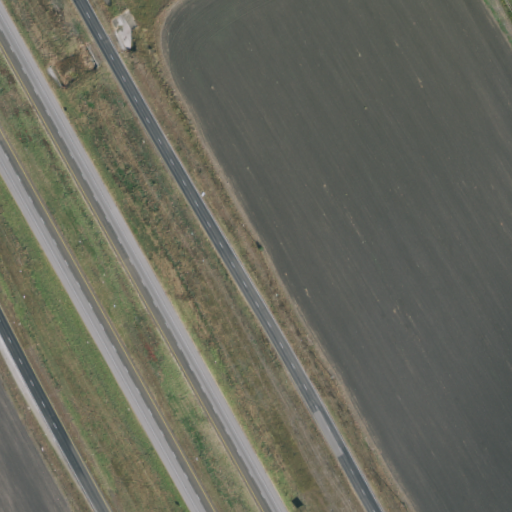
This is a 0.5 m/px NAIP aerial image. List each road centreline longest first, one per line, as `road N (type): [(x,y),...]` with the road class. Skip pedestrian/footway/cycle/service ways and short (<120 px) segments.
road 1 (secondary): [(376,511),(83,0)]
road 2 (motorway): [(272,511),(0,26)]
road 3 (motorway): [(0,142),(206,511)]
road 4 (secondary): [(0,318),(102,511)]
